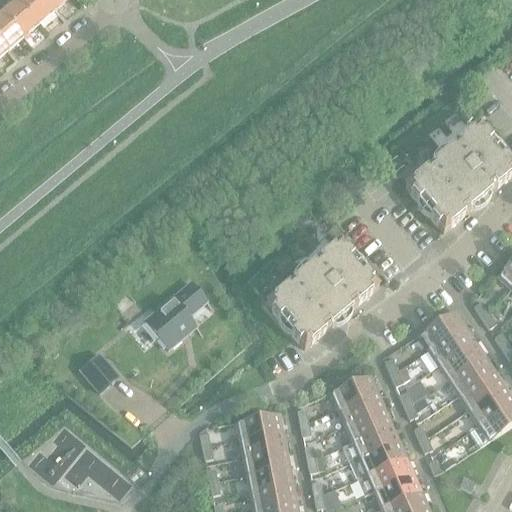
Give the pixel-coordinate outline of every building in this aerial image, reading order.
[(20,0),(18,2),(38,26),(53,13),(42,0),(20,0)] [(42,0),(53,13),(68,0),(42,0)] [(18,2),(3,15),(23,39),(38,26),(18,2)] [(0,43),(8,52),(23,39),(3,15),(0,17),(0,43)] [(472,120),(466,113),(459,118),(465,126),(472,120)] [(509,180),(511,177),(511,168),(511,167),(504,158),(499,162),(486,147),(491,143),(484,135),(478,128),(471,134),(411,184),(404,190),(410,197),(409,197),(417,206),(422,202),(434,216),(429,220),(436,229),(437,229),(442,236),(449,230),(450,230),(475,209),(470,204),(480,196),(484,201),(510,180),(509,180)] [(404,167),(396,159),(386,167),(394,176),(404,167)] [(272,300),(265,306),(271,313),(278,322),(283,318),(295,333),(290,337),(297,345),(298,345),(304,352),(311,346),(337,325),(333,320),(340,313),(345,318),(371,296),(378,290),(372,283),(365,274),(360,278),(348,264),(352,259),(345,251),(339,244),(332,250),(272,300)] [(511,262),(497,279),(511,291),(511,290),(511,262)] [(205,305),(190,287),(144,325),(167,353),(195,330),(187,320),(205,305)] [(473,310),(481,321),(488,317),(480,305),(473,310)] [(419,338),(429,354),(463,331),(453,316),(419,338)] [(495,328),(488,317),(481,321),(488,333),(495,328)] [(429,354),(439,369),(473,346),(463,331),(429,354)] [(494,341),(501,352),(508,347),(501,336),(494,341)] [(439,369),(449,384),(483,361),(473,346),(439,369)] [(511,361),(511,353),(508,347),(501,352),(508,364),(511,361)] [(117,381),(98,358),(80,374),(99,397),(117,381)] [(449,384),(459,399),(493,376),(483,361),(449,384)] [(383,366),(389,378),(397,374),(392,362),(383,366)] [(404,370),(397,374),(403,386),(410,382),(404,370)] [(403,386),(397,374),(389,378),(394,390),(403,386)] [(459,399),(469,414),(503,391),(493,376),(459,399)] [(330,396),(338,413),(375,396),(368,379),(330,396)] [(469,414),(479,429),(511,406),(511,405),(503,391),(469,414)] [(382,413),(375,396),(338,413),(345,429),(382,413)] [(398,399),(404,412),(412,408),(407,396),(398,399)] [(480,450),(489,444),(511,429),(511,406),(479,429),(469,435),(480,450)] [(417,420),(412,408),(404,412),(409,423),(417,420)] [(296,415),(299,428),(307,426),(305,413),(296,415)] [(390,429),(382,413),(345,429),(352,445),(352,446),(390,429)] [(237,425),(240,444),(280,436),(276,417),(237,425)] [(310,439),(307,426),(299,428),(301,441),(310,439)] [(413,432),(418,445),(426,441),(427,441),(421,428),(413,432)] [(397,446),(390,429),(352,446),(352,445),(341,450),(349,467),(397,446)] [(240,444),(244,461),(284,453),(280,436),(240,444)] [(199,439),(201,452),(210,450),(207,437),(199,439)] [(432,453),(427,441),(426,441),(418,445),(424,457),(432,453)] [(120,502),(133,484),(81,443),(72,454),(64,448),(52,463),(45,457),(35,470),(54,485),(62,475),(83,491),(92,479),(120,502)] [(404,462),(397,446),(349,467),(356,484),(404,462)] [(303,451),(306,464),(315,462),(312,449),(303,451)] [(212,463),(210,450),(201,452),(204,464),(212,463)] [(244,461),(247,479),(287,471),(284,453),(244,461)] [(455,466),(451,460),(440,466),(445,473),(455,466)] [(317,476),(315,462),(306,464),(309,477),(317,476)] [(411,479),(404,462),(356,484),(363,500),(374,495),(411,479)] [(436,462),(428,466),(433,478),(441,474),(436,462)] [(247,479),(251,497),(291,489),(287,471),(247,479)] [(206,474),(208,487),(217,485),(214,472),(206,474)] [(419,495),(411,479),(374,495),(382,511),(419,495)] [(470,495),(475,486),(463,480),(459,489),(470,495)] [(219,498),(217,485),(208,487),(211,500),(219,498)] [(311,487),(313,500),(322,499),(319,485),(311,487)] [(251,497),(253,511),(266,511),(294,506),(291,489),(251,497)] [(425,511),(426,511),(419,495),(382,511),(381,511),(425,511)] [(322,511),(324,511),(322,499),(313,500),(315,511),(322,511)]
